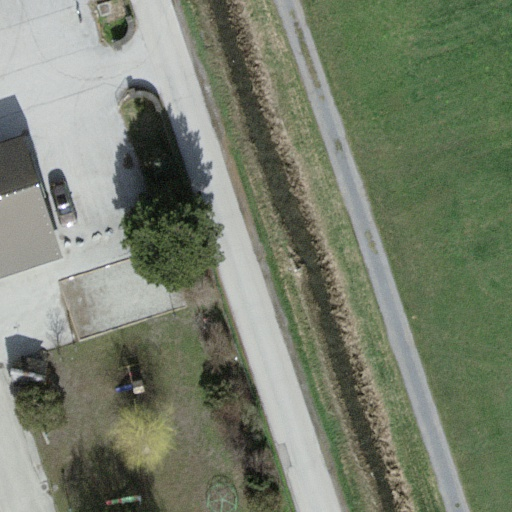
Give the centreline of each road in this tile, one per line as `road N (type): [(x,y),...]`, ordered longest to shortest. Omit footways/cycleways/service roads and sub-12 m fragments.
road 1 (track): [(284,0),(358,202),(455,511)]
road 2 (tertiary): [(316,511),(148,0)]
road 3 (track): [(0,123),(170,67)]
